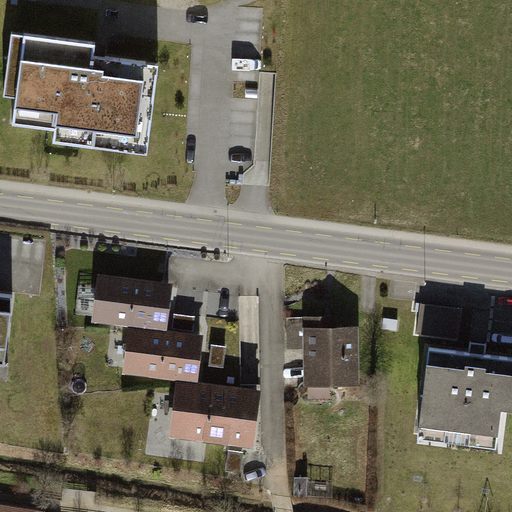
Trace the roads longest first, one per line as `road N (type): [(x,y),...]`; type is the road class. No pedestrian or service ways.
road 1 (secondary): [(0,199),(511,265)]
road 2 (unknown): [(276,500),(258,232)]
